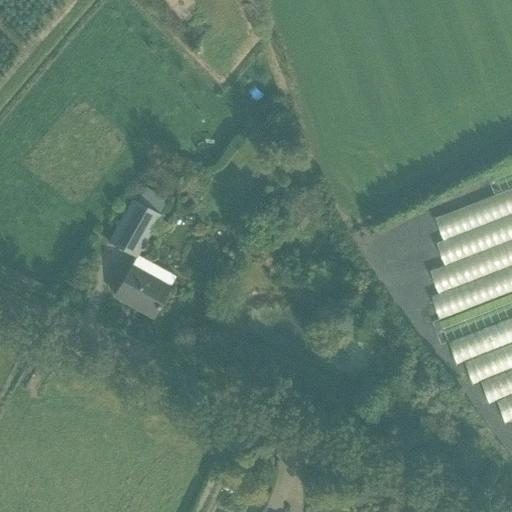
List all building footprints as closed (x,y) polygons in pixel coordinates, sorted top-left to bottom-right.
[(186,0),(204,49),(246,33),(234,0),(186,0)] [(511,181),(458,211),(444,293),(511,416),(511,181)] [(136,257),(159,214),(158,213),(166,199),(144,187),(137,200),(133,197),(109,243),(136,257)] [(300,233),(312,217),(301,208),(288,225),(300,233)] [(152,317),(162,300),(175,277),(138,257),(132,267),(130,266),(123,279),(114,296),(129,305),(130,303),(152,315),(151,317),(152,317)]
